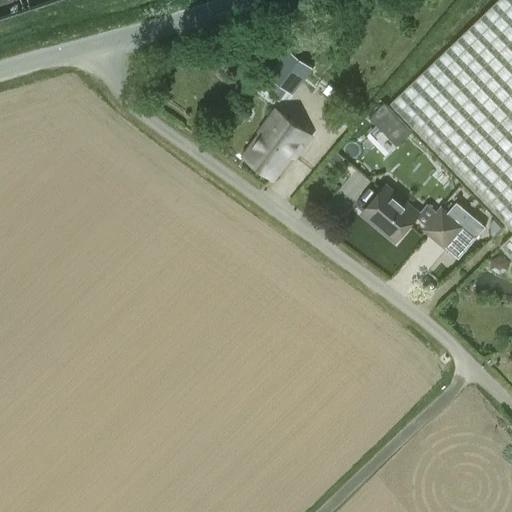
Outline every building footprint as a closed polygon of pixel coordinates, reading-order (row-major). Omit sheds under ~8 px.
[(511,0),(498,0),(388,106),(503,226),(502,227),(493,235),(491,237),(511,259),(511,0)] [(312,66),(287,46),(266,73),(291,93),(312,66)] [(373,112),(369,116),(383,130),(397,117),(387,107),(383,103),(373,112)] [(294,158),(311,136),(276,110),(259,133),(260,134),(244,157),(273,179),(290,156),(294,158)] [(395,240),(419,213),(386,184),(365,208),(384,225),(381,228),(395,240)] [(466,226),(443,206),(422,230),(446,250),(466,226)] [(494,219),(490,223),(490,232),(493,235),(502,227),(494,219)]
